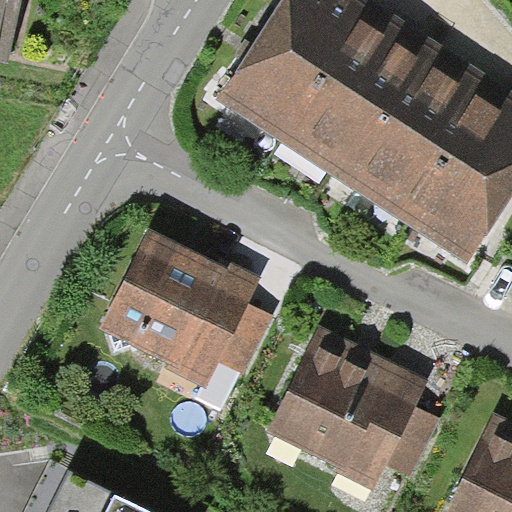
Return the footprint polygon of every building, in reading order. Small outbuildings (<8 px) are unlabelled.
[(0,0),(0,59),(9,61),(22,0),(0,0)] [(473,262),(511,199),(511,96),(358,0),(293,0),(226,107),(473,262)] [(244,374),(273,312),(256,304),(267,280),(234,265),(228,277),(149,240),(103,341),(209,390),(222,364),(244,374)] [(417,407),(429,383),(326,333),(273,442),(376,493),(388,469),(411,480),(441,419),(417,407)] [(511,511),(511,429),(496,422),(453,511),(511,511)] [(153,511),(51,460),(24,511),(153,511)]
